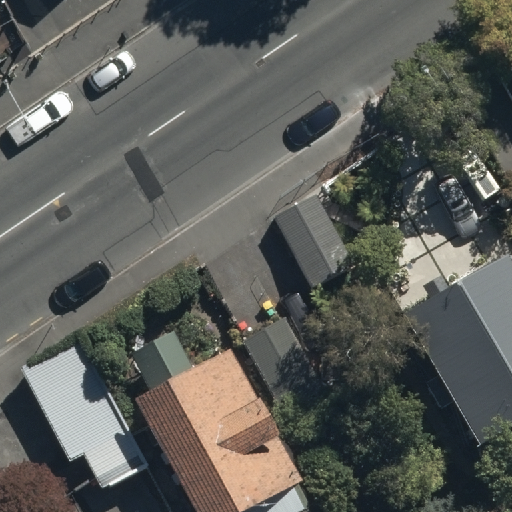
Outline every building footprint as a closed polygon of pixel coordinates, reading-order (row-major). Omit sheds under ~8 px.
[(272,216),(307,278),(347,255),(312,193),(272,216)] [(511,250),(396,316),(472,450),(511,427),(511,250)] [(241,339),(277,404),(321,380),(284,315),(241,339)] [(130,381),(198,511),(281,511),(296,504),(282,477),(293,472),(222,335),(185,354),(168,321),(128,342),(144,374),(130,381)] [(18,367),(63,454),(78,447),(97,483),(141,460),(77,337),(18,367)]
